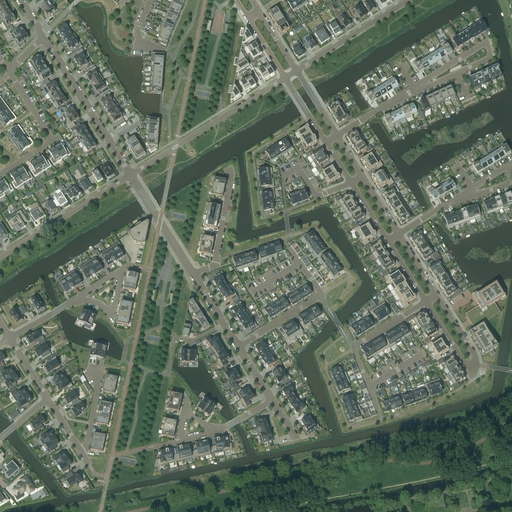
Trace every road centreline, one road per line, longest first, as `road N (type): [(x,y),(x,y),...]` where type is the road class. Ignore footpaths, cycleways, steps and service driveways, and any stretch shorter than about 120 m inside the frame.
road 1 (residential): [(130,174),(284,77)]
road 2 (residential): [(130,174),(42,37)]
road 3 (residential): [(425,300),(472,362),(436,293)]
road 4 (residential): [(0,256),(130,174)]
road 5 (residential): [(238,346),(320,295),(288,248)]
road 6 (residential): [(8,71),(48,137),(0,174)]
road 7 (residential): [(295,71),(408,0)]
road 8 (residential): [(368,387),(352,346),(425,300)]
